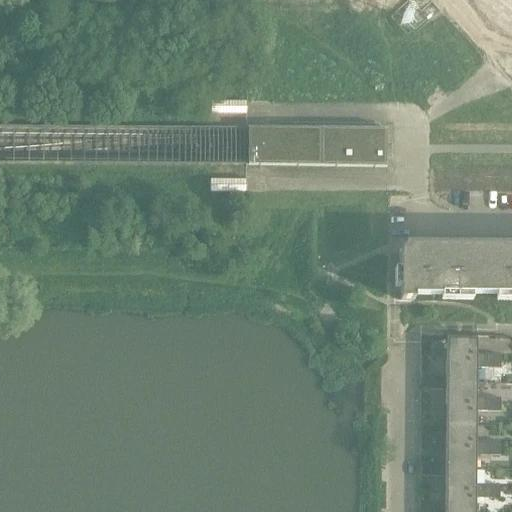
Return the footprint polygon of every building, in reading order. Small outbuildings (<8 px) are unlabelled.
[(211,103),(211,115),(247,116),(247,103),(211,103)] [(248,129),(247,168),(387,169),(387,130),(248,129)] [(246,194),(246,182),(210,181),(210,194),(246,194)] [(401,251),(401,289),(401,302),(415,302),(415,290),(511,290),(511,246),(406,245),(406,251),(401,251)] [(447,340),(446,363),(501,363),(501,356),(477,356),(477,340),(447,340)] [(422,377),(422,384),(477,385),(477,370),(501,370),(501,363),(446,363),(446,378),(422,377)] [(477,385),(422,384),(422,391),(446,391),(446,406),(501,406),(501,400),(477,399),(477,385)] [(446,406),(446,428),(477,428),(477,413),(501,413),(501,406),(446,406)] [(446,428),(446,449),(500,450),(500,443),(477,443),(477,428),(446,428)] [(422,464),(421,471),(476,471),(476,456),(500,457),(500,450),(446,449),(446,464),(422,464)] [(476,471),(421,471),(421,478),(445,478),(445,493),(500,493),(500,486),(476,486),(476,471)] [(445,493),(445,511),(476,511),(476,500),(500,500),(500,493),(445,493)]
